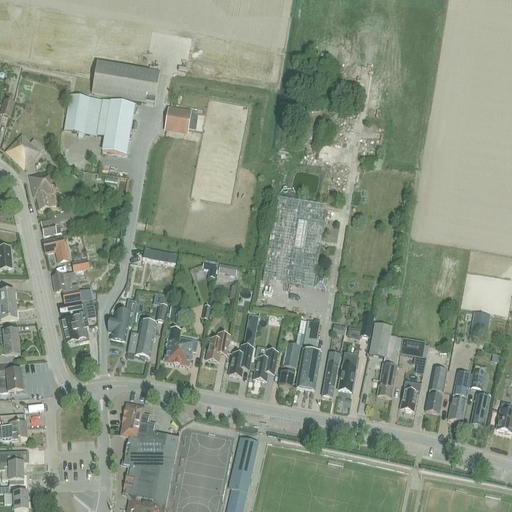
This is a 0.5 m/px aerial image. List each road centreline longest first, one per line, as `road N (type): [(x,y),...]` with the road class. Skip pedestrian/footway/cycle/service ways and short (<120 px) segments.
road 1 (residential): [(511,467),(156,389),(99,389)]
road 2 (residential): [(99,389),(76,390),(61,379),(18,190),(0,168)]
road 3 (residential): [(103,511),(99,389)]
